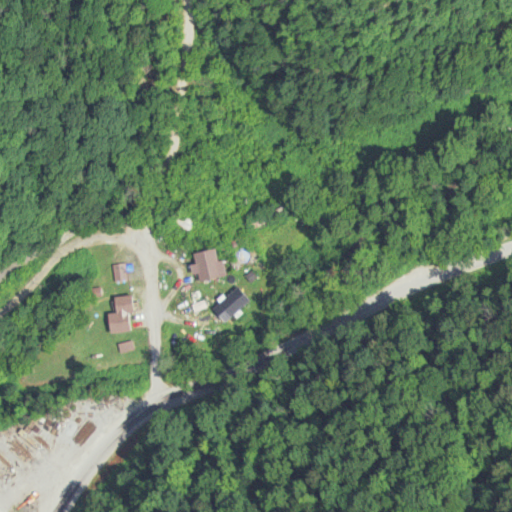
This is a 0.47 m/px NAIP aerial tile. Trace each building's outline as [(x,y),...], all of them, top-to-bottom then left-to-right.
[(278,212),(263,219),(266,224),(280,217),(278,212)] [(190,229),(194,222),(179,213),(175,220),(190,229)] [(226,278),(221,250),(195,255),(198,267),(196,268),(199,284),(226,278)] [(115,267),(115,282),(126,282),(126,267),(115,267)] [(251,303),(240,289),(214,310),(225,324),(251,303)] [(130,315),(137,314),(134,297),(116,300),(118,314),(109,316),(112,336),(132,333),(130,315)]
